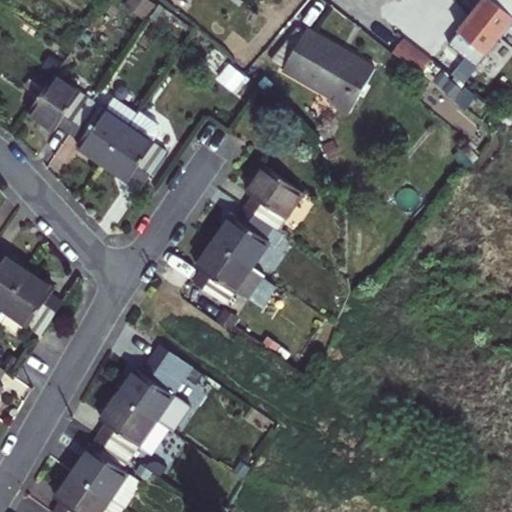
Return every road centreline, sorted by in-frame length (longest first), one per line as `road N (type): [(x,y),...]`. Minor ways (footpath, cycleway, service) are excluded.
road 1 (residential): [(0,493),(123,285)]
road 2 (residential): [(0,158),(123,285)]
road 3 (residential): [(123,285),(209,152)]
